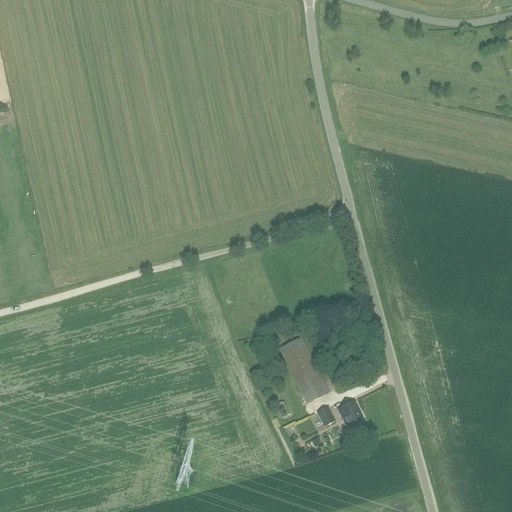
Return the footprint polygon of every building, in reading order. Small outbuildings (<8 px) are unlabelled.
[(301,337),(280,348),(308,404),(329,393),(301,337)] [(271,370),(265,374),(270,383),(276,379),(271,370)] [(361,415),(354,403),(338,411),(347,428),(349,427),(353,435),(365,428),(359,416),(361,415)] [(285,407),(278,409),(280,417),(287,415),(285,407)] [(328,408),(317,413),(324,428),(335,422),(328,408)]
